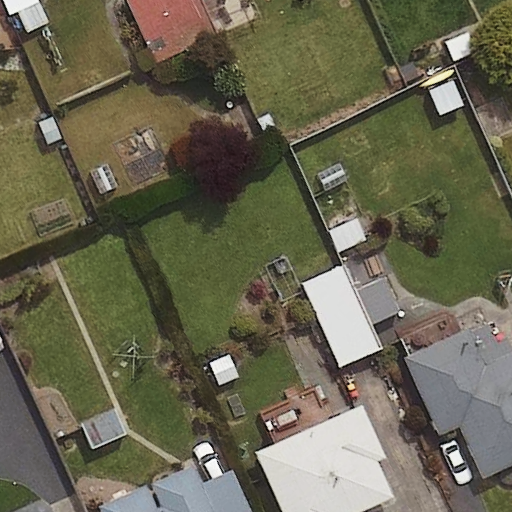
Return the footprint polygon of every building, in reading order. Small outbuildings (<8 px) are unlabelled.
[(125,0),(154,60),(211,33),(195,0),(125,0)] [(345,275),(339,261),(297,280),(335,362),(375,344),(365,323),(397,308),(375,261),(345,275)] [(511,353),(484,366),(469,331),(405,359),(439,437),(460,428),(482,480),(511,467),(511,353)] [(114,405),(75,421),(86,448),(126,432),(114,405)] [(362,406),(254,454),(280,511),(366,511),(394,500),(377,463),(386,459),(362,406)] [(213,511),(193,467),(100,508),(101,511),(213,511)]
